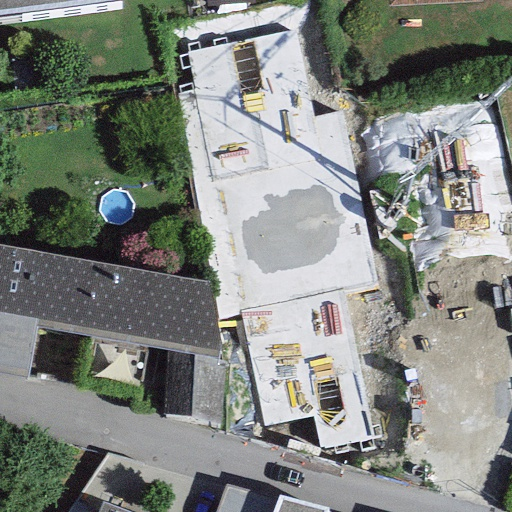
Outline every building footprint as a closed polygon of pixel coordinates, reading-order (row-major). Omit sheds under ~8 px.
[(0,0),(0,35),(122,21),(119,0),(0,0)] [(511,0),(388,0),(390,13),(511,5),(511,0)] [(292,33),(186,52),(191,86),(175,88),(208,285),(213,287),(218,319),(242,314),(343,293),(378,287),(345,112),(312,118),(292,33)] [(220,419),(224,358),(218,319),(213,287),(208,285),(0,243),(0,312),(167,347),(162,409),(220,419)] [(373,439),(343,293),(242,314),(266,429),(314,420),(320,451),(373,439)]
